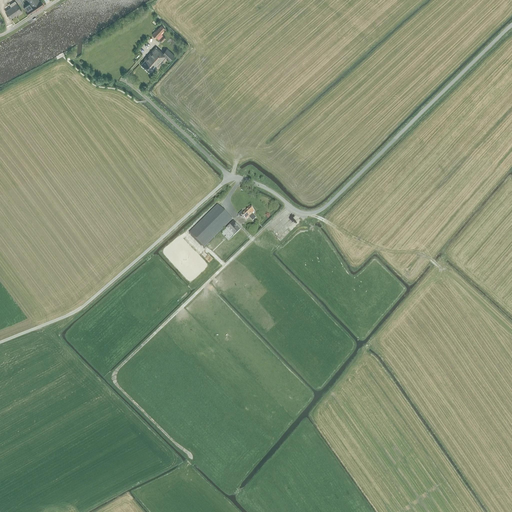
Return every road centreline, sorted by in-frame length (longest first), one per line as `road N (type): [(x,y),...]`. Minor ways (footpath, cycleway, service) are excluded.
road 1 (unclassified): [(511,25),(321,209),(296,210),(229,174)]
road 2 (unclassified): [(0,342),(82,306),(229,174)]
